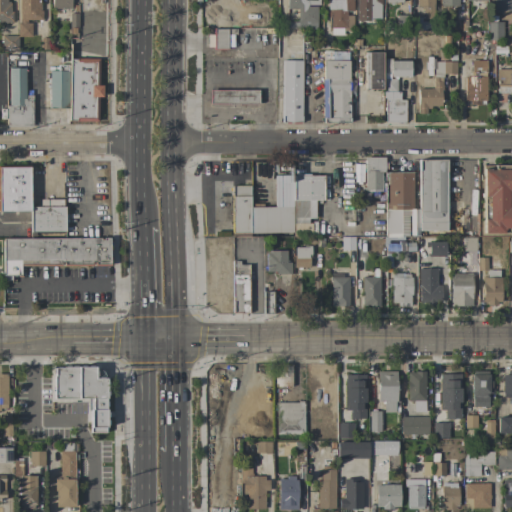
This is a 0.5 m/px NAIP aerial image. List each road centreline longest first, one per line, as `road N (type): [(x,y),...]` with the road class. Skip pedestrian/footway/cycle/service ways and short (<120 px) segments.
road 1 (residential): [(511,140),(172,142)]
road 2 (primary): [(181,338),(173,0)]
road 3 (secondary): [(511,337),(242,338)]
road 4 (primary): [(140,0),(142,227)]
road 5 (primary): [(147,338),(146,511)]
road 6 (tertiary): [(138,142),(0,143)]
